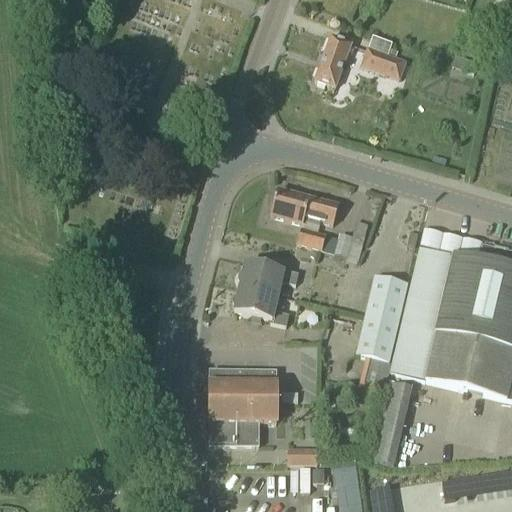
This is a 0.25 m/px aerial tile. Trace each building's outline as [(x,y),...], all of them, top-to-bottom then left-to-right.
[(376,11),(379,0),(366,0),(364,8),(376,11)] [(334,93),(350,49),(329,41),(313,85),(334,93)] [(366,52),(359,70),(398,85),(405,66),(366,52)] [(465,63),(462,74),(473,77),(476,67),(465,63)] [(113,149),(120,131),(105,126),(98,144),(113,149)] [(443,171),(446,164),(432,160),(430,168),(443,171)] [(332,230),(337,211),(276,194),(269,221),(301,230),(303,222),(332,230)] [(337,244),(325,240),(300,234),(296,249),(358,266),(365,239),(352,236),(351,242),(338,238),(337,244)] [(511,273),(452,259),(452,260),(420,252),(390,378),(511,407),(511,273)] [(238,294),(277,302),(280,288),(295,291),(298,278),(281,275),(281,278),(244,270),(243,274),(239,277),(237,280),(236,283),(237,286),(239,290),(238,294)] [(374,281),(365,321),(397,329),(407,289),(374,281)] [(273,317),(277,302),(238,294),(237,298),(234,300),(232,303),(231,306),(232,310),(234,314),(233,318),(270,327),(269,329),(286,333),(288,320),(273,317)] [(387,369),(397,329),(365,321),(356,361),(364,363),(387,369)] [(330,362),(334,384),(343,382),(339,360),(330,362)] [(383,400),(386,388),(391,370),(364,363),(357,393),(383,400)] [(276,431),(276,388),(276,376),(208,376),(208,388),(206,388),(206,430),(208,430),(208,452),(257,453),(258,431),(276,431)] [(392,472),(410,394),(387,388),(368,466),(392,472)] [(281,408),(297,408),(297,397),(280,397),(281,408)] [(286,470),(316,470),(316,455),(286,455),(286,470)] [(322,471),(311,471),(311,485),(322,485),(322,471)] [(450,486),(440,487),(441,494),(451,492),(450,486)]
